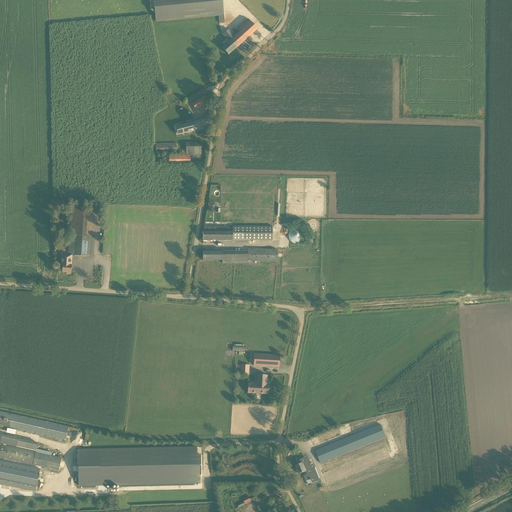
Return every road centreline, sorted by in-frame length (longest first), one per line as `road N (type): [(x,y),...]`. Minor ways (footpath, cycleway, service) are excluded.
road 1 (unclassified): [(187,297),(220,92),(287,19),(288,0)]
road 2 (unclassified): [(299,511),(277,450),(297,312),(187,297)]
road 3 (track): [(295,311),(511,295)]
road 4 (unclassified): [(187,297),(0,283)]
